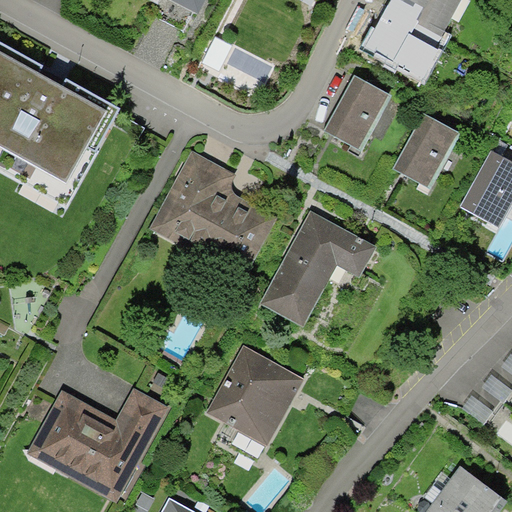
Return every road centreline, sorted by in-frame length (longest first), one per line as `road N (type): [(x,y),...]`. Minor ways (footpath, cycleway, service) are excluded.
road 1 (residential): [(0,4),(237,134),(286,144),(316,127),(371,0)]
road 2 (residential): [(325,511),(511,297)]
